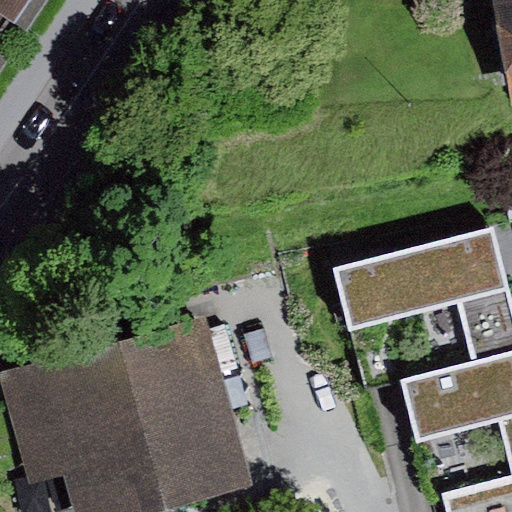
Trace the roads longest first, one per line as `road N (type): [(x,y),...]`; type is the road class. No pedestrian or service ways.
road 1 (residential): [(361,511),(246,286)]
road 2 (primary): [(0,204),(137,0)]
